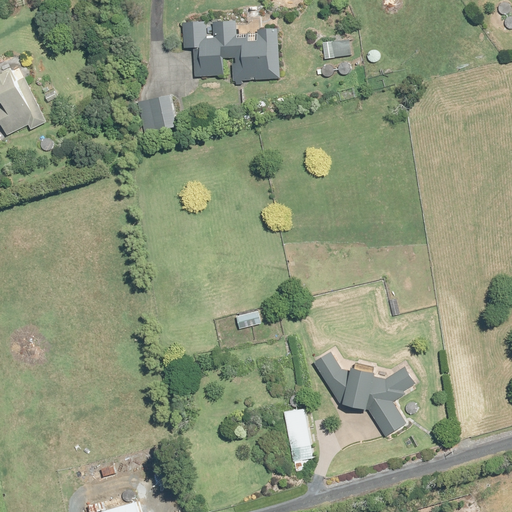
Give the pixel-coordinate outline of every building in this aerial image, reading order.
[(238,41),(237,21),(185,22),(186,48),(196,48),(197,76),(229,75),(229,69),(235,69),(235,80),(281,79),(279,28),(260,29),(261,40),(238,41)] [(349,42),(324,46),(326,59),(351,56),(349,42)] [(336,72),(340,71),(341,76),(357,74),(355,62),(339,64),(340,67),(336,68),(335,64),(323,65),(323,69),(318,69),(318,76),(324,75),(324,78),(337,77),(336,72)] [(32,74),(28,65),(0,77),(0,90),(7,106),(0,108),(0,116),(8,135),(31,125),(33,129),(48,122),(27,76),(32,74)] [(225,88),(225,79),(202,80),(203,89),(225,88)] [(51,137),(41,140),(44,151),(55,148),(51,137)] [(341,402),(366,412),(382,439),(408,423),(395,401),(415,389),(412,386),(418,382),(408,366),(386,379),(376,378),(377,370),(351,367),(351,369),(345,369),(333,352),(316,364),(341,402)] [(304,394),(292,395),(293,407),(305,406),(304,394)] [(314,458),(307,409),(287,412),(293,451),(294,461),(300,460),(314,458)] [(117,473),(113,462),(101,466),(105,477),(117,473)] [(88,506),(89,511),(142,511),(139,501),(107,511),(104,501),(88,506)]
